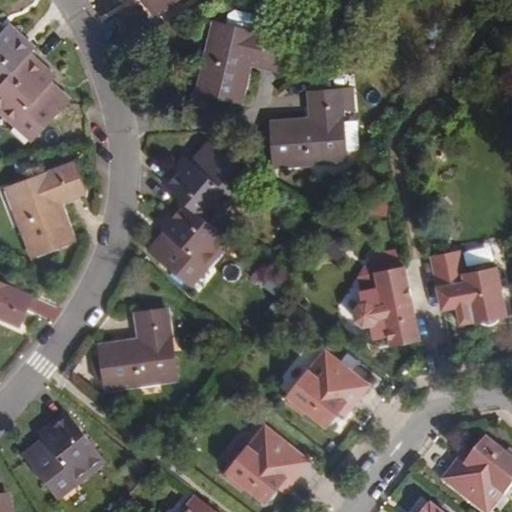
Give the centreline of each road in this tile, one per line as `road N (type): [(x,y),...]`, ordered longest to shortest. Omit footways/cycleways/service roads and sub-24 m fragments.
road 1 (residential): [(71,0),(102,58),(123,128),(122,206),(101,277),(68,334),(0,409)]
road 2 (residential): [(348,511),(423,414),(474,399),(511,414)]
